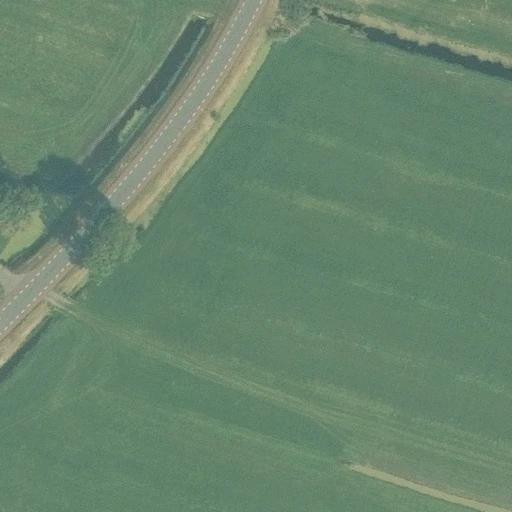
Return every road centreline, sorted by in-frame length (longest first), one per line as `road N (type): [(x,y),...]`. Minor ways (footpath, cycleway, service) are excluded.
road 1 (tertiary): [(0,323),(153,156),(252,0)]
road 2 (track): [(381,0),(511,33)]
